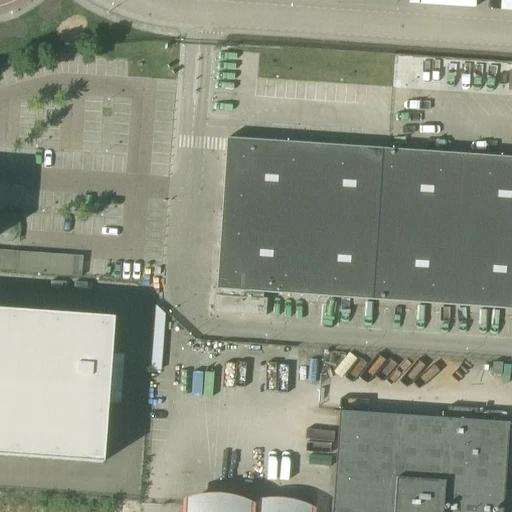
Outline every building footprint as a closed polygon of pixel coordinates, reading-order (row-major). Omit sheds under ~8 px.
[(511,309),(511,156),(226,137),(216,289),(219,289),(219,295),(215,295),(214,313),(265,317),(267,298),(263,298),(263,292),(511,309)] [(153,307),(152,370),(163,370),(165,307),(153,307)] [(0,456),(102,463),(112,319),(0,310),(0,456)] [(476,420),(476,409),(448,407),(447,418),(339,411),(332,511),(501,511),(507,423),(476,420)] [(309,511),(278,509),(258,507),(184,502),(183,511),(309,511)]
